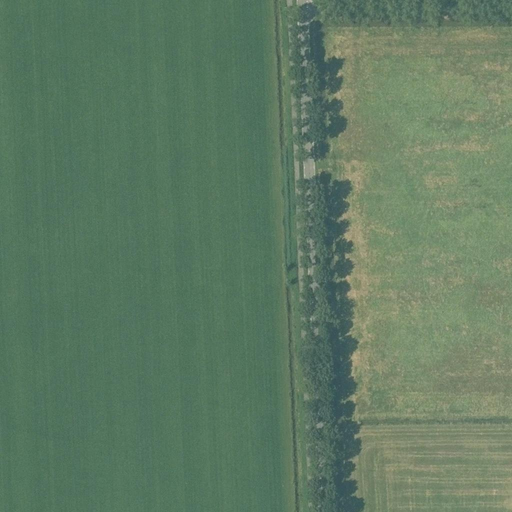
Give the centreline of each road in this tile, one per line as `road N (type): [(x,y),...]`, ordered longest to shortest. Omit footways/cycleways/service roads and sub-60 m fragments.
road 1 (tertiary): [(324,511),(303,20)]
road 2 (unclassified): [(511,18),(303,20)]
